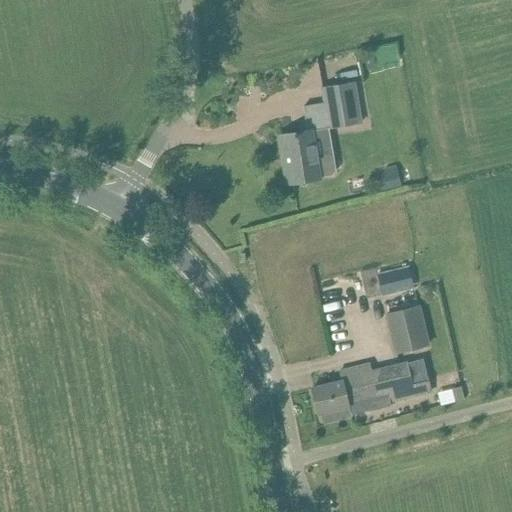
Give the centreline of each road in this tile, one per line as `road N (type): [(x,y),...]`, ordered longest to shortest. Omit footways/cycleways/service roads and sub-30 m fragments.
road 1 (tertiary): [(119,208),(176,253),(237,332),(257,386),(281,511)]
road 2 (unclassified): [(119,208),(189,80),(184,0)]
road 3 (unknown): [(295,461),(511,403)]
road 4 (tertiary): [(0,172),(55,182),(119,208)]
